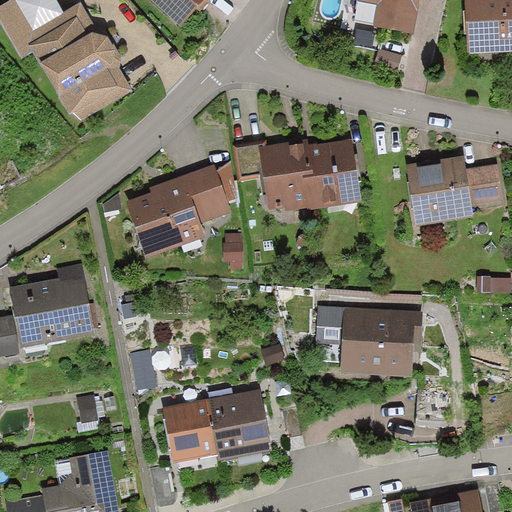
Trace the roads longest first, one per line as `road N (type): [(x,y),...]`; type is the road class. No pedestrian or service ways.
road 1 (residential): [(231,62),(136,154),(0,247)]
road 2 (residential): [(231,62),(453,122),(511,129)]
road 3 (residential): [(269,511),(356,487),(511,461)]
